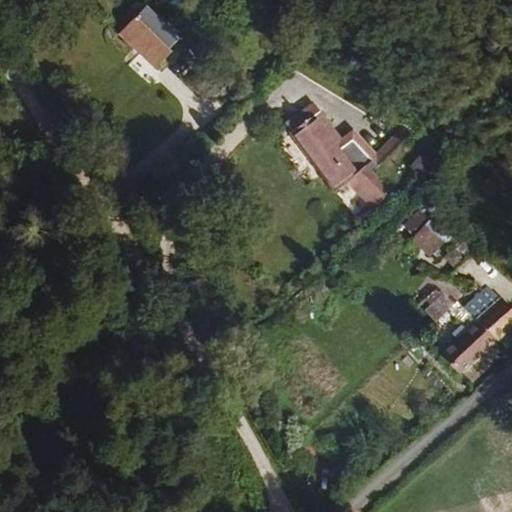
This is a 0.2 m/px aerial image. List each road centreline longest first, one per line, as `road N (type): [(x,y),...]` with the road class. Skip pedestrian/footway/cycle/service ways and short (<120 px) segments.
road 1 (unclassified): [(267,511),(236,404),(122,203),(0,59)]
road 2 (unclassified): [(349,511),(511,364)]
